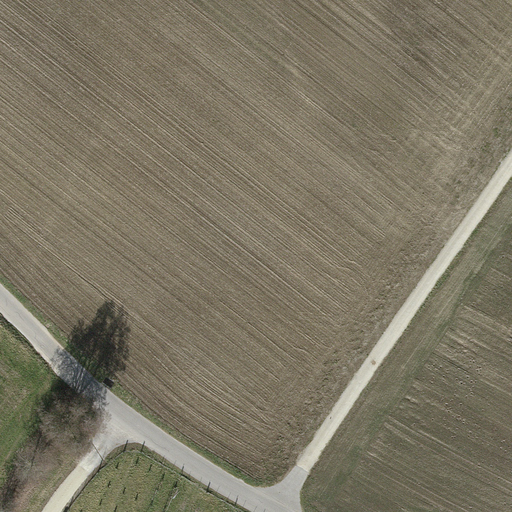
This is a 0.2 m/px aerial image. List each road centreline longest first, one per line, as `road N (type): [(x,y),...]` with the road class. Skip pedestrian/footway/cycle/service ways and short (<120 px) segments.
road 1 (track): [(511,161),(273,507)]
road 2 (unclassified): [(282,511),(124,417),(0,301)]
